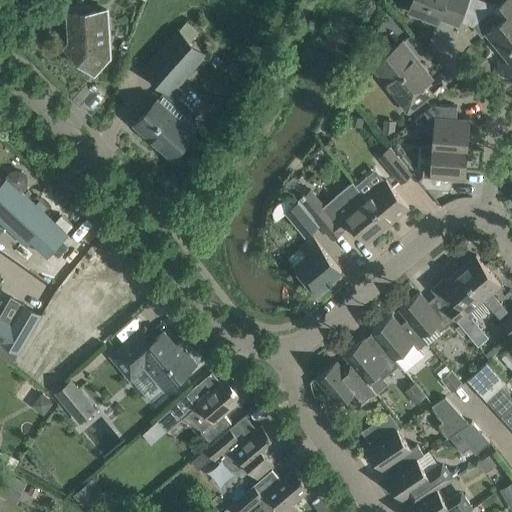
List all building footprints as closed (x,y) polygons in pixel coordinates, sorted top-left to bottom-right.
[(412,0),(409,10),(437,21),(441,10),(459,17),(457,22),(458,22),(466,0),(412,0)] [(498,22),(486,32),(497,45),(498,44),(505,51),(504,53),(511,62),(511,12),(511,0),(502,0),(496,6),(489,11),(498,22)] [(75,41),(68,50),(94,73),(109,56),(106,9),(74,11),(75,41)] [(177,84),(205,52),(191,40),(198,32),(187,21),(144,69),(166,88),(149,107),(135,122),(163,147),(164,146),(168,150),(167,152),(171,155),(185,140),(198,126),(187,115),(193,109),(179,95),(183,90),(177,84)] [(387,53),(372,64),(374,66),(375,65),(374,64),(377,62),(401,92),(398,94),(395,91),(394,91),(408,110),(413,107),(429,94),(422,85),(431,77),(403,40),(387,53)] [(423,111),(427,115),(426,129),(434,130),(433,146),(467,148),(469,118),(456,117),(457,105),(440,104),(433,104),(423,111)] [(351,114),(348,124),(361,127),(363,117),(351,114)] [(382,132),(394,134),(396,121),(383,119),(382,132)] [(411,173),(389,146),(387,147),(385,144),(377,151),(380,153),(379,155),(401,182),(411,173)] [(432,161),(424,161),(423,175),(419,179),(426,187),(434,188),(451,189),(451,177),(465,178),(467,148),(433,146),(432,161)] [(7,177),(0,184),(0,220),(27,245),(32,239),(48,254),(67,234),(22,191),(7,177)] [(56,183),(69,195),(75,189),(62,177),(56,183)] [(365,196),(388,224),(409,206),(386,179),(365,196)] [(366,242),(388,224),(365,196),(356,186),(328,210),(324,205),(313,214),(333,238),(344,229),(342,227),(349,221),(366,242)] [(304,235),(318,224),(299,200),(285,212),(304,235)] [(333,277),(341,270),(313,236),(301,245),(308,253),(294,264),(318,292),(334,279),(333,277)] [(459,268),(483,299),(483,298),(493,311),(502,304),(492,292),(500,285),(476,255),(459,268)] [(75,266),(41,312),(91,350),(126,304),(75,266)] [(441,282),(455,301),(447,307),(467,331),(471,337),(482,328),(472,316),(475,314),(470,308),(483,299),(459,268),(441,282)] [(400,307),(408,318),(422,335),(435,324),(440,330),(455,318),(460,323),(455,327),(462,335),(467,331),(447,307),(436,295),(428,301),(419,291),(400,307)] [(11,296),(0,314),(0,340),(18,351),(40,313),(11,296)] [(511,332),(511,313),(502,322),(511,332)] [(372,330),(380,340),(399,363),(405,370),(424,355),(418,348),(427,341),(422,335),(408,318),(400,324),(391,314),(372,330)] [(112,354),(111,354),(131,378),(151,401),(166,388),(181,375),(196,363),(185,349),(182,351),(164,330),(155,338),(145,326),(127,341),(112,354)] [(344,353),(353,363),(376,392),(377,393),(389,383),(383,377),(399,363),(380,340),(372,347),(364,337),(344,353)] [(501,350),(496,344),(485,353),(491,359),(501,350)] [(361,404),(376,392),(353,363),(344,370),(336,360),(316,376),(339,403),(351,393),(361,404)] [(486,384),(498,374),(486,361),(468,378),(486,399),(494,392),(486,384)] [(441,377),(452,390),(462,382),(451,369),(441,377)] [(167,430),(198,403),(213,421),(201,431),(209,441),(231,422),(224,413),(243,397),(226,377),(206,394),(197,384),(157,418),(167,430)] [(70,381),(55,394),(79,423),(95,409),(70,381)] [(405,390),(416,403),(425,395),(415,382),(405,390)] [(501,415),(511,404),(511,396),(502,385),(505,382),(486,399),(501,415)] [(41,395),(35,403),(36,409),(43,414),(52,403),(41,395)] [(447,436),(454,432),(469,422),(445,396),(432,404),(443,421),(439,423),(447,436)] [(511,404),(501,415),(511,427),(511,404)] [(389,411),(377,419),(387,434),(397,428),(400,426),(395,420),(390,412),(389,411)] [(472,421),(450,435),(463,452),(469,446),(476,453),(489,440),(472,421)] [(230,427),(205,448),(212,456),(214,459),(219,455),(230,468),(238,468),(244,463),(257,477),(274,463),(266,454),(278,443),(262,424),(257,427),(240,442),(237,439),(239,438),(230,427)] [(393,461),(399,470),(417,457),(423,453),(417,443),(410,448),(397,428),(387,434),(368,447),(382,468),(393,461)] [(205,448),(191,459),(198,468),(212,456),(205,448)] [(486,470),(501,460),(494,450),(479,460),(486,470)] [(413,490),(419,499),(437,487),(454,476),(443,460),(426,471),(417,457),(399,470),(388,477),(402,498),(413,490)] [(295,467),(279,480),(266,492),(267,493),(263,495),(254,484),(230,504),(236,511),(267,511),(276,504),(282,511),(294,511),(298,509),(292,503),(311,486),(295,467)] [(0,492),(17,501),(26,481),(0,468),(0,492)] [(73,494),(86,509),(104,492),(91,478),(73,494)] [(511,481),(501,488),(511,506),(511,505),(511,481)] [(38,498),(42,491),(32,486),(28,493),(38,498)] [(464,511),(471,508),(473,507),(461,489),(445,500),(437,487),(419,499),(408,507),(411,511),(464,511)] [(318,496),(311,502),(318,511),(322,511),(328,508),(318,496)]
